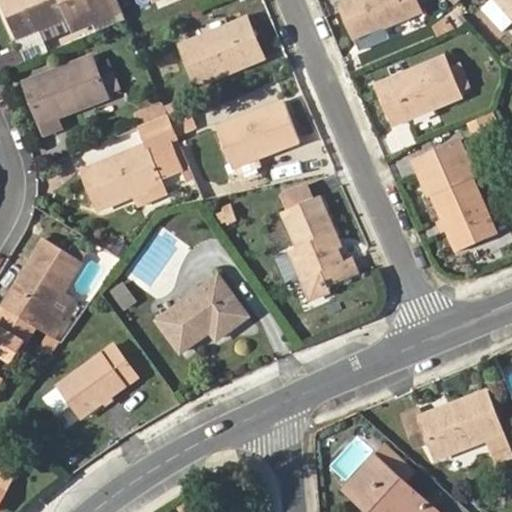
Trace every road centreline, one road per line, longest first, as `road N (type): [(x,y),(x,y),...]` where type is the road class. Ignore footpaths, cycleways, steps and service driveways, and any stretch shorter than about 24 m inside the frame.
road 1 (residential): [(438,339),(300,0)]
road 2 (residential): [(100,511),(196,446),(283,410)]
road 3 (residential): [(283,410),(438,339)]
